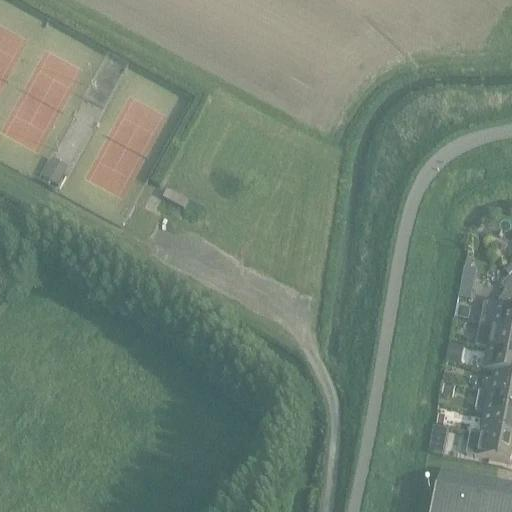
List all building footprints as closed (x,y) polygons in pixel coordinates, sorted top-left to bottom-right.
[(44,179),(58,187),(65,174),(52,166),(44,179)] [(163,199),(184,211),(188,203),(168,191),(163,199)] [(484,305),(480,327),(511,333),(511,279),(509,277),(506,272),(510,278),(502,287),(507,291),(497,307),(484,305)] [(460,307),(458,318),(469,321),(470,313),(467,309),(460,307)] [(476,347),(488,350),(511,354),(511,333),(480,327),(476,347)] [(451,346),(447,362),(458,365),(462,348),(451,346)] [(484,372),(492,374),(492,373),(511,377),(511,354),(488,350),(484,372)] [(511,377),(492,373),(492,374),(488,393),(483,393),(511,398),(511,377)] [(446,375),(444,385),(453,387),(455,377),(446,375)] [(444,386),(442,399),(452,400),(454,388),(444,386)] [(475,413),(484,415),(511,420),(511,398),(483,393),(479,392),(475,413)] [(511,420),(484,415),(480,436),(511,442),(511,420)] [(439,416),(437,425),(444,427),(445,417),(439,416)] [(510,466),(511,454),(511,442),(480,436),(475,459),(510,466)] [(430,451),(429,457),(444,459),(447,445),(432,442),(430,451)] [(437,488),(432,511),(511,511),(511,486),(495,484),(440,473),(437,488)]
